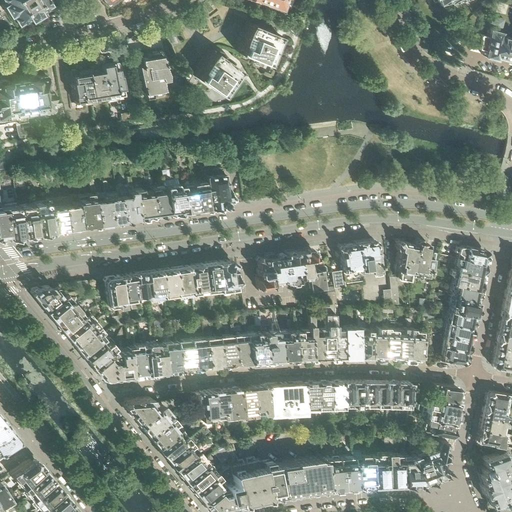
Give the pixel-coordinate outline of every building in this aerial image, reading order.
[(47,1),(45,0),(0,0),(0,14),(4,12),(4,13),(7,11),(13,22),(24,15),(25,18),(37,11),(35,8),(47,1)] [(210,0),(182,22),(167,30),(184,71),(192,75),(197,69),(203,59),(211,49),(212,47),(218,45),(225,46),(235,50),(238,43),(242,32),(247,20),(250,13),(211,0),(210,0)] [(287,0),(250,0),(259,3),(262,2),(262,1),(264,2),(262,8),(282,15),(286,5),(287,0)] [(511,34),(511,35),(511,38),(510,38),(510,37),(505,36),(505,37),(504,37),(504,36),(499,35),(498,35),(499,31),(496,30),(496,28),(500,29),(502,21),(489,17),(487,26),(490,27),(490,29),(487,28),(485,35),(472,32),(469,45),(482,48),(480,54),(492,57),(493,55),(506,58),(505,60),(511,62),(511,34)] [(264,62),(276,32),(247,20),(242,32),(238,43),(235,50),(264,62)] [(218,93),(237,67),(211,49),(203,59),(197,69),(192,75),(218,93)] [(166,78),(166,73),(157,50),(149,52),(148,56),(135,58),(140,89),(142,89),(143,92),(145,98),(152,97),(153,91),(168,88),(166,78)] [(120,86),(118,73),(120,73),(119,67),(115,67),(115,62),(99,65),(105,101),(115,100),(116,103),(119,102),(118,96),(121,95),(119,86),(120,86)] [(105,101),(99,65),(91,66),(91,69),(85,70),(90,104),(105,101)] [(90,104),(85,70),(76,72),(75,69),(69,70),(70,74),(67,75),(68,81),(69,81),(72,94),(74,103),(76,102),(78,109),(81,108),(80,105),(90,104)] [(52,98),(50,86),(47,87),(45,75),(36,76),(35,75),(34,75),(28,76),(27,78),(26,78),(27,80),(33,116),(43,114),(44,120),(48,119),(47,114),(51,114),(49,98),(52,98)] [(14,120),(8,83),(8,81),(7,81),(6,80),(6,79),(0,80),(0,122),(5,122),(4,121),(14,120)] [(33,116),(27,80),(8,83),(14,120),(15,125),(19,124),(18,119),(25,118),(25,117),(33,116)] [(62,116),(60,102),(52,103),(54,117),(62,116)] [(225,187),(222,172),(220,167),(211,169),(210,162),(214,162),(213,155),(203,157),(202,162),(203,175),(205,185),(208,207),(218,206),(218,205),(224,204),(224,203),(224,202),(227,199),(228,199),(226,187),(225,187)] [(181,211),(177,185),(176,180),(176,178),(173,178),(168,174),(167,168),(165,168),(160,169),(162,184),(166,213),(171,212),(180,211),(181,211)] [(135,217),(132,188),(130,176),(126,176),(127,184),(124,184),(122,184),(120,182),(117,183),(116,185),(114,186),(115,193),(119,220),(129,218),(135,217)] [(152,215),(148,188),(148,186),(147,177),(147,176),(144,176),(146,189),(141,189),(141,187),(132,188),(135,217),(136,217),(145,216),(152,215)] [(107,222),(103,190),(96,191),(96,193),(93,193),(91,177),(87,178),(89,191),(93,223),(107,222)] [(166,213),(162,184),(154,185),(153,183),(151,183),(150,177),(147,177),(148,186),(148,188),(152,215),(166,213)] [(119,220),(115,193),(107,194),(105,180),(101,181),(103,190),(107,222),(119,220)] [(208,207),(205,185),(198,186),(197,182),(191,183),(192,187),(195,209),(199,208),(208,207)] [(195,209),(192,187),(184,188),(184,184),(180,185),(177,185),(181,211),(185,210),(185,211),(195,209)] [(93,223),(89,191),(82,192),(82,193),(73,194),(78,226),(93,223)] [(78,226),(73,194),(73,193),(66,194),(67,196),(59,197),(64,228),(78,226)] [(64,228),(59,197),(52,198),(52,196),(45,197),(45,200),(50,230),(64,228)] [(50,230),(45,200),(31,202),(35,232),(50,230)] [(35,232),(31,202),(16,204),(21,234),(35,232)] [(21,234),(16,204),(2,206),(6,236),(21,234)] [(397,303),(395,280),(398,280),(404,281),(407,278),(407,273),(412,243),(408,242),(398,240),(397,238),(394,241),(395,242),(394,247),(396,250),(397,250),(395,262),(394,262),(393,269),(397,270),(396,276),(388,277),(389,288),(390,304),(397,303)] [(427,265),(429,260),(430,250),(426,249),(427,243),(422,242),(420,239),(416,238),(413,240),(412,243),(407,273),(430,276),(432,276),(433,266),(427,265)] [(379,260),(379,255),(375,256),(374,250),(372,239),(364,240),(353,241),(353,243),(358,272),(359,272),(361,274),(366,274),(368,271),(372,273),(381,271),(380,263),(377,264),(377,261),(376,262),(375,260),(379,260)] [(358,272),(353,243),(340,244),(339,243),(336,247),(338,248),(338,251),(334,251),(335,256),(339,255),(340,261),(341,270),(330,271),(333,287),(345,285),(344,280),(359,278),(358,272)] [(482,261),(483,253),(480,248),(474,247),(465,246),(459,245),(456,246),(455,251),(457,253),(456,256),(482,261)] [(323,287),(319,262),(316,262),(316,259),(314,259),(312,251),(313,250),(309,247),(308,248),(303,248),(303,249),(294,251),(298,282),(309,281),(310,288),(323,287)] [(298,282),(294,251),(294,250),(284,251),(284,253),(275,255),(273,253),(272,253),(266,254),(265,256),(264,256),(264,257),(260,257),(258,256),(255,260),(257,261),(258,268),(256,268),(257,274),(254,274),(256,289),(264,288),(269,288),(269,285),(273,285),(272,280),(288,278),(289,283),(298,282)] [(480,271),(482,261),(456,256),(455,264),(456,264),(455,269),(450,268),(450,269),(479,274),(480,271)] [(235,283),(233,271),(231,262),(228,259),(227,260),(221,261),(221,260),(215,261),(214,261),(218,290),(226,288),(226,284),(235,283)] [(218,290),(214,261),(201,263),(205,293),(218,291),(218,290)] [(205,293),(201,263),(186,265),(190,296),(192,305),(194,304),(193,294),(205,293)] [(190,296),(186,265),(180,266),(172,267),(176,295),(184,295),(185,297),(190,296)] [(176,295),(172,267),(171,267),(168,268),(167,268),(159,269),(158,269),(163,297),(170,296),(171,299),(176,298),(176,295)] [(163,297),(158,269),(154,270),(154,269),(153,270),(145,271),(149,298),(149,299),(156,298),(157,301),(161,300),(162,305),(162,308),(164,308),(164,305),(163,297)] [(478,279),(479,274),(450,269),(449,274),(453,275),(452,283),(477,288),(479,279),(478,279)] [(149,298),(145,271),(144,271),(135,272),(130,273),(134,295),(139,294),(140,299),(149,298)] [(134,295),(130,273),(117,275),(121,302),(128,301),(128,303),(132,303),(133,309),(135,308),(134,299),(134,295)] [(121,302),(117,275),(105,277),(102,280),(106,305),(115,303),(116,307),(117,306),(118,315),(111,316),(118,325),(124,324),(123,316),(119,317),(119,316),(123,315),(122,303),(121,302)] [(89,288),(85,279),(81,280),(72,281),(75,291),(89,288)] [(474,299),(476,288),(477,288),(452,283),(451,283),(452,283),(451,290),(452,290),(451,295),(474,299)] [(43,309),(62,293),(58,287),(55,287),(53,289),(50,285),(33,287),(31,289),(30,292),(35,299),(37,301),(43,309)] [(390,304),(389,288),(382,289),(383,305),(390,304)] [(336,306),(334,290),(327,291),(330,306),(334,306),(336,306)] [(52,319),(72,303),(63,292),(62,293),(43,309),(52,319)] [(511,293),(505,293),(501,308),(511,310),(511,293)] [(472,314),(474,300),(474,299),(451,295),(450,294),(448,303),(450,303),(449,309),(471,314),(472,314)] [(60,330),(79,315),(81,313),(72,303),(52,319),(60,330)] [(330,355),(330,306),(324,306),(324,323),(325,323),(326,328),(319,328),(320,356),(327,356),(327,355),(330,355)] [(335,327),(334,306),(330,306),(330,355),(341,355),(341,327),(335,327)] [(320,356),(319,328),(313,328),(311,307),(306,307),(308,328),(308,356),(311,356),(320,356)] [(471,314),(449,309),(443,308),(440,308),(440,310),(448,312),(448,313),(447,313),(445,321),(446,321),(469,325),(471,314)] [(511,322),(511,310),(501,308),(500,317),(499,320),(511,322)] [(70,341),(94,322),(95,320),(91,315),(83,321),(79,315),(60,330),(67,338),(67,337),(70,341)] [(511,322),(499,320),(497,331),(511,334),(511,322)] [(468,334),(469,326),(469,325),(446,321),(444,333),(467,337),(467,334),(468,334)] [(97,337),(93,332),(100,326),(98,323),(97,322),(95,323),(94,322),(70,341),(73,345),(79,352),(97,337)] [(278,358),(277,329),(275,329),(275,323),(271,324),(272,330),(267,330),(266,322),(259,322),(260,331),(262,359),(263,360),(269,359),(278,358)] [(356,355),(356,327),(356,325),(348,325),(348,326),(341,327),(341,355),(356,355)] [(381,355),(381,325),(376,325),(376,328),(368,328),(368,329),(368,355),(381,355)] [(393,356),(394,328),(387,328),(387,325),(381,325),(381,355),(393,356)] [(368,355),(368,329),(364,329),(362,327),(356,327),(356,355),(368,355)] [(406,356),(407,327),(402,327),(402,329),(394,328),(393,356),(406,356)] [(426,342),(426,338),(420,337),(420,329),(413,329),(413,327),(407,327),(406,356),(425,358),(426,342)] [(308,356),(308,328),(292,329),(293,357),(308,356)] [(293,357),(292,329),(277,329),(278,358),(286,357),(286,358),(293,357)] [(262,359),(260,331),(245,332),(245,333),(248,361),(262,359)] [(511,345),(511,334),(497,331),(495,342),(511,345)] [(248,361),(245,333),(237,334),(237,336),(232,337),(234,362),(248,361)] [(466,342),(467,337),(444,333),(441,346),(465,350),(466,342)] [(234,362),(232,337),(231,334),(222,335),(223,337),(218,338),(221,364),(234,362)] [(87,363),(109,345),(113,342),(108,336),(101,342),(97,337),(79,352),(85,359),(87,363)] [(221,364),(218,338),(214,338),(214,336),(204,337),(207,365),(221,364)] [(207,365),(204,337),(190,338),(193,367),(201,366),(201,365),(206,365),(207,365)] [(193,367),(190,338),(176,340),(179,368),(183,368),(183,367),(192,366),(192,367),(193,367)] [(154,371),(150,340),(147,341),(146,344),(146,348),(141,349),(143,372),(154,371)] [(165,369),(162,347),(157,347),(157,342),(154,340),(150,340),(154,371),(164,370),(165,369)] [(179,368),(176,340),(162,341),(162,347),(165,369),(173,369),(179,368)] [(143,372),(141,349),(140,342),(134,343),(134,345),(127,346),(128,348),(129,373),(143,372)] [(511,357),(511,345),(495,342),(493,353),(511,357)] [(129,373),(128,348),(112,349),(109,345),(87,363),(95,372),(97,375),(102,376),(106,376),(129,373)] [(463,358),(464,350),(465,350),(441,346),(439,359),(458,362),(463,359),(463,358)] [(511,357),(493,353),(491,362),(494,367),(511,369),(511,357)] [(330,408),(328,380),(315,381),(317,408),(330,408)] [(342,406),(341,380),(328,380),(330,408),(342,408),(342,406)] [(353,407),(352,380),(341,380),(342,406),(347,406),(353,407)] [(353,407),(364,407),(363,380),(352,380),(353,407)] [(375,407),(375,380),(363,380),(364,407),(375,407)] [(386,406),(386,380),(375,380),(375,407),(379,407),(379,406),(386,406)] [(396,407),(398,380),(386,380),(386,406),(391,406),(391,407),(396,407)] [(407,408),(409,381),(398,380),(396,407),(407,408)] [(304,409),(302,381),(295,382),(295,384),(283,385),(285,416),(287,416),(287,413),(303,412),(303,409),(304,409)] [(317,408),(315,381),(314,381),(302,381),(304,409),(317,408)] [(269,414),(265,383),(259,384),(251,385),(253,413),(260,413),(260,414),(269,414)] [(285,416),(283,385),(273,385),(273,383),(265,383),(269,414),(283,413),(283,416),(285,416)] [(456,392),(457,389),(454,385),(431,383),(430,387),(428,388),(427,393),(429,394),(455,399),(456,392)] [(253,413),(251,385),(237,386),(240,414),(240,417),(249,415),(248,414),(253,413)] [(240,414),(237,386),(228,387),(224,388),(227,416),(231,415),(240,414)] [(227,416),(224,388),(219,388),(210,389),(213,412),(220,411),(221,416),(227,416)] [(213,412),(210,389),(197,391),(190,392),(191,405),(192,412),(198,411),(199,419),(213,417),(213,412)] [(507,407),(509,397),(509,396),(511,396),(511,393),(490,390),(485,393),(483,402),(507,407)] [(453,410),(455,400),(455,399),(429,394),(427,401),(418,399),(417,403),(453,410)] [(135,420),(154,404),(148,396),(136,397),(131,398),(124,399),(121,404),(126,409),(125,410),(129,413),(135,420)] [(144,432),(163,416),(167,413),(162,407),(158,401),(154,404),(135,420),(135,421),(144,432)] [(505,417),(507,407),(483,402),(481,411),(482,411),(481,415),(508,420),(509,418),(505,417)] [(451,421),(453,410),(417,403),(416,409),(421,410),(420,416),(424,417),(424,416),(451,421)] [(192,412),(191,405),(187,405),(182,407),(186,417),(192,412)] [(153,443),(176,425),(177,424),(167,413),(163,416),(144,432),(148,437),(153,443)] [(502,432),(504,422),(508,422),(508,420),(481,415),(478,428),(502,432)] [(448,434),(450,422),(451,422),(451,421),(424,416),(424,417),(422,429),(431,431),(436,432),(442,433),(448,434)] [(193,447),(190,443),(192,440),(205,428),(201,423),(185,436),(180,440),(162,454),(171,465),(180,459),(193,447)] [(180,440),(185,436),(180,430),(176,425),(153,443),(154,444),(162,454),(180,440)] [(0,448),(13,440),(14,435),(8,428),(0,432),(0,448)] [(504,439),(505,435),(502,432),(478,428),(476,436),(477,436),(476,441),(501,446),(502,441),(501,441),(504,439)] [(442,467),(444,454),(448,435),(448,434),(442,433),(441,439),(436,438),(434,447),(422,451),(423,456),(431,477),(440,474),(441,467),(442,467)] [(222,443),(210,453),(212,455),(214,453),(221,462),(227,458),(226,457),(223,445),(222,443)] [(231,443),(223,445),(226,457),(235,454),(231,443)] [(181,477),(203,458),(193,447),(180,459),(171,465),(175,470),(176,470),(181,476),(180,477),(181,477)] [(370,484),(368,454),(360,455),(359,450),(349,451),(350,454),(352,485),(361,485),(361,484),(370,484)] [(418,482),(409,455),(402,455),(402,450),(399,451),(399,453),(400,482),(401,482),(401,483),(409,483),(409,482),(416,482),(418,482)] [(511,484),(510,485),(506,474),(508,473),(504,461),(508,459),(505,452),(500,451),(500,450),(480,458),(483,466),(479,467),(480,472),(477,473),(481,483),(479,483),(480,488),(483,494),(485,494),(488,504),(498,500),(498,502),(502,501),(503,502),(510,499),(511,498),(511,484)] [(400,483),(400,482),(399,453),(391,454),(391,452),(376,453),(376,455),(369,455),(369,454),(368,454),(370,484),(386,483),(400,483)] [(431,478),(431,477),(423,456),(417,458),(415,453),(409,455),(418,482),(423,480),(423,481),(431,478)] [(352,485),(350,454),(336,455),(338,486),(349,485),(352,485)] [(325,487),(322,462),(322,455),(274,462),(281,494),(286,493),(295,491),(296,491),(305,490),(310,489),(315,489),(320,488),(325,487)] [(338,486),(336,455),(329,456),(330,462),(322,462),(325,487),(325,488),(338,486)] [(203,458),(181,477),(184,481),(185,481),(190,487),(189,488),(190,488),(215,467),(205,456),(203,458)] [(260,497),(256,477),(263,475),(260,464),(259,458),(229,465),(230,473),(235,493),(238,492),(239,492),(240,493),(241,494),(243,501),(260,497)] [(50,479),(35,460),(28,459),(8,472),(11,477),(19,485),(28,496),(50,479)] [(281,494),(274,462),(260,464),(263,475),(265,475),(267,484),(264,484),(266,496),(267,497),(271,496),(276,495),(281,494)] [(230,473),(229,465),(227,464),(218,471),(215,467),(190,488),(193,492),(194,492),(199,499),(214,487),(223,480),(223,479),(230,473)] [(237,503),(235,493),(230,473),(223,479),(223,480),(225,482),(229,481),(230,483),(224,485),(225,491),(218,492),(214,487),(199,499),(205,506),(206,508),(211,510),(226,506),(237,503)] [(266,496),(264,484),(267,484),(265,475),(263,475),(256,477),(260,497),(260,498),(266,496)] [(38,507),(59,490),(50,479),(28,496),(38,507)] [(16,511),(6,496),(0,486),(0,485),(0,511),(16,511)] [(41,511),(54,511),(68,501),(59,490),(38,507),(41,511)] [(243,501),(241,494),(240,493),(239,492),(238,492),(235,493),(237,503),(243,501)] [(75,511),(77,511),(74,508),(69,502),(69,501),(69,502),(68,501),(54,511),(75,511)]
